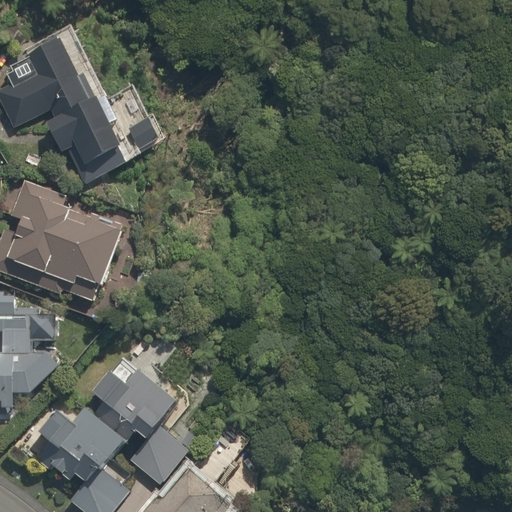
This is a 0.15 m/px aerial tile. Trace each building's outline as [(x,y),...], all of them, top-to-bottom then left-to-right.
[(22,53),(2,63),(11,81),(0,86),(0,110),(8,125),(30,114),(51,153),(61,147),(80,183),(161,140),(143,106),(117,119),(61,12),(14,37),(22,53)] [(69,283),(64,296),(88,305),(121,217),(18,178),(0,227),(0,272),(20,280),(25,267),(69,283)] [(65,352),(66,330),(8,291),(0,291),(0,406),(9,407),(10,390),(32,391),(55,370),(56,351),(65,352)] [(182,466),(215,426),(158,378),(184,348),(152,322),(126,353),(115,344),(82,384),(98,397),(88,408),(64,388),(31,427),(42,436),(31,449),(69,482),(59,494),(80,511),(107,511),(133,482),(127,477),(135,467),(162,490),(182,466)] [(217,511),(226,502),(182,466),(162,490),(159,493),(143,511),(217,511)]
